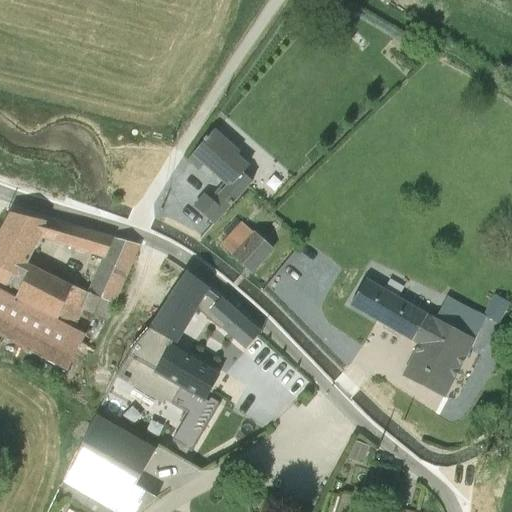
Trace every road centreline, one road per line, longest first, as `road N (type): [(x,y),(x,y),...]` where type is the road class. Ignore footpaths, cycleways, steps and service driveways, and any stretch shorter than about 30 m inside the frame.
road 1 (unclassified): [(134,231),(248,303),(456,511)]
road 2 (unclassified): [(134,231),(275,0)]
road 3 (unclassified): [(134,231),(0,191)]
